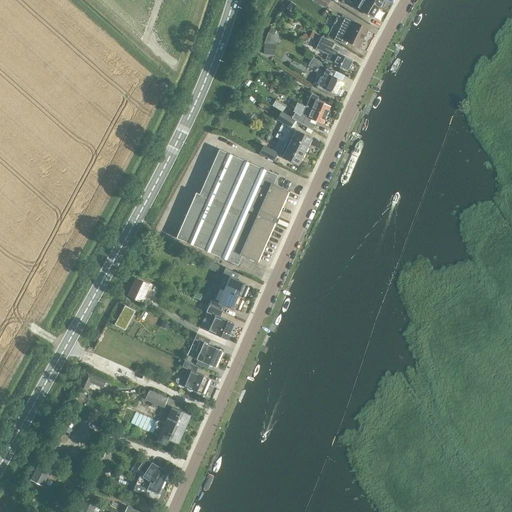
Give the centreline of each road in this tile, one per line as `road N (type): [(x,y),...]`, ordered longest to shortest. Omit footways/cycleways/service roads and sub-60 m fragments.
road 1 (tertiary): [(173,511),(408,0)]
road 2 (secondary): [(0,465),(146,201),(199,95),(234,0)]
